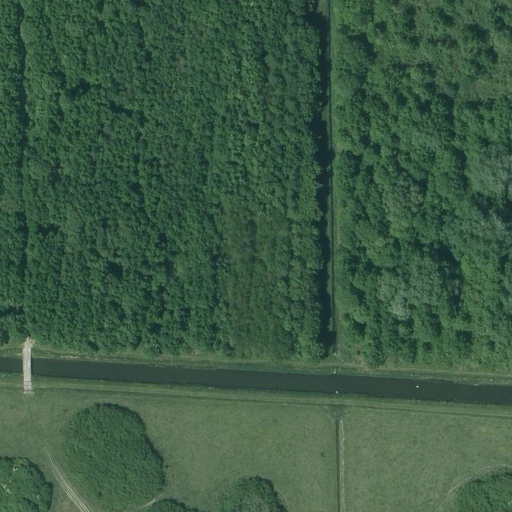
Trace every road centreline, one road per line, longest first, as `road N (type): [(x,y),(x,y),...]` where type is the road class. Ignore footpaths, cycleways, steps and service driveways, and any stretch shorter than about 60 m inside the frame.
road 1 (track): [(0,382),(511,415)]
road 2 (track): [(511,377),(169,358)]
road 3 (track): [(83,511),(32,418),(25,351)]
road 4 (track): [(169,358),(25,351)]
